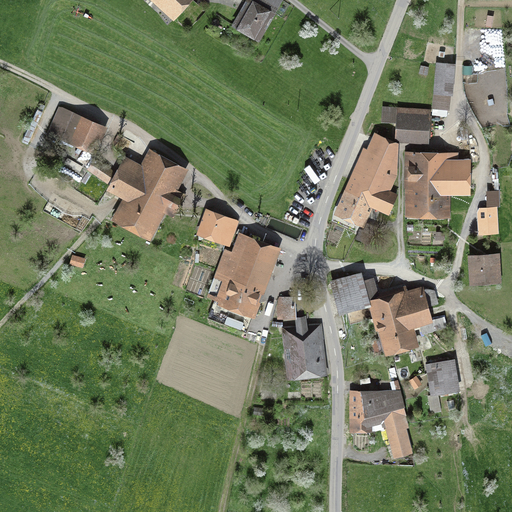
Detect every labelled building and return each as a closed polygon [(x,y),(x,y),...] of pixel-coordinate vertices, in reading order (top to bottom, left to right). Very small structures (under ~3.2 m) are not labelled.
[(160,0),(177,15),(191,0),(160,0)] [(284,1),(282,0),(248,0),(234,24),(261,40),(284,1)] [(449,67),(433,66),(431,109),(447,110),(449,67)] [(103,128),(55,107),(44,132),(92,153),(103,128)] [(430,111),(397,108),(394,141),(427,144),(430,111)] [(183,170),(142,148),(134,162),(124,156),(106,189),(119,196),(107,217),(146,237),(183,170)] [(394,162),(365,150),(337,214),(360,224),(374,193),(379,195),(375,206),(388,211),(395,196),(387,193),(395,175),(394,162)] [(404,154),(401,223),(453,225),(455,196),(468,197),(470,163),(456,162),(456,155),(404,154)] [(238,220),(206,208),(198,232),(230,243),(238,220)] [(497,221),(487,221),(487,234),(497,234),(497,221)] [(279,248),(241,233),(234,250),(225,246),(206,294),(215,298),(206,319),(243,334),(279,248)] [(498,255),(466,256),(467,284),(499,283),(498,255)] [(84,269),(86,260),(73,256),(71,266),(84,269)] [(360,275),(332,283),(340,312),(368,305),(360,275)] [(429,325),(420,290),(376,301),(385,335),(380,336),(385,356),(416,348),(411,329),(429,325)] [(323,375),(317,328),(295,331),(291,298),(277,300),(281,334),(284,333),(289,379),(323,375)] [(453,360),(426,364),(431,395),(458,391),(453,360)] [(417,377),(411,382),(415,387),(421,382),(417,377)] [(400,393),(349,393),(349,433),(371,435),(372,425),(383,422),(392,457),(412,454),(400,393)]
